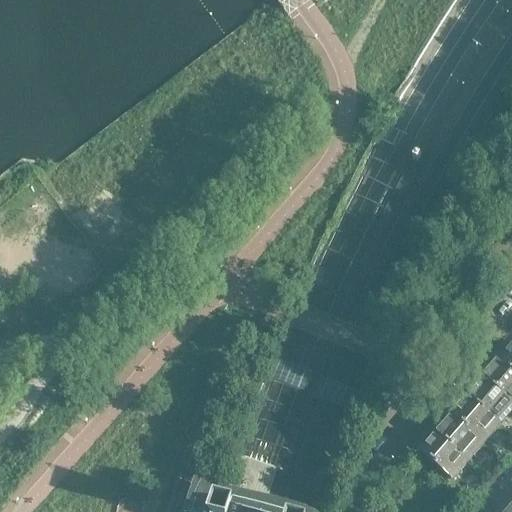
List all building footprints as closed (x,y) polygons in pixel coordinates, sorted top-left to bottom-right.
[(297,304),(295,307),(334,323),(337,315),(352,281),(372,240),(392,200),(406,174),(408,169),(418,150),(382,131),(379,137),(366,158),(350,190),(327,236),(307,278),(297,304)] [(454,203),(469,177),(426,154),(415,173),(399,203),(380,242),(360,285),(346,318),(343,326),(383,343),(393,321),(412,282),(432,243),(454,203)] [(415,173),(408,169),(406,174),(392,200),(372,240),(352,281),(337,315),(334,323),(333,324),(325,343),(325,345),(324,347),(307,388),(292,428),(278,468),(264,507),(275,511),(288,471),(301,431),(316,391),(333,348),(334,346),(342,328),(343,326),(346,318),(360,285),(380,242),(399,203),(415,173)] [(69,197),(58,183),(51,188),(63,202),(69,197)] [(249,502),(264,507),(278,468),(292,428),(307,388),(324,347),(325,345),(286,329),(276,353),(260,393),(245,434),(237,456),(231,475),(226,490),(224,495),(249,502)] [(511,343),(511,345),(507,345),(501,352),(502,355),(496,361),(511,374),(511,343)] [(374,365),(333,348),(316,391),(301,431),(288,471),(275,511),(278,511),(319,511),(331,475),(343,442),(355,409),(374,365)] [(511,374),(496,361),(495,364),(491,363),(486,370),(486,373),(481,380),(511,406),(511,374)] [(511,410),(511,406),(481,380),(479,382),(476,381),(470,388),(471,391),(465,398),(498,427),(511,410)] [(498,427),(465,398),(463,400),(460,400),(454,406),(455,409),(449,416),(483,445),(498,427)] [(483,445),(449,416),(448,418),(444,418),(439,424),(439,428),(434,434),(467,463),(483,445)] [(467,463),(434,434),(433,435),(430,434),(424,441),(425,444),(417,453),(451,482),(467,463)] [(278,511),(275,511),(264,507),(249,502),(224,495),(223,494),(220,493),(193,485),(184,511),(278,511)] [(511,511),(511,500),(511,499),(499,511),(511,511)]
